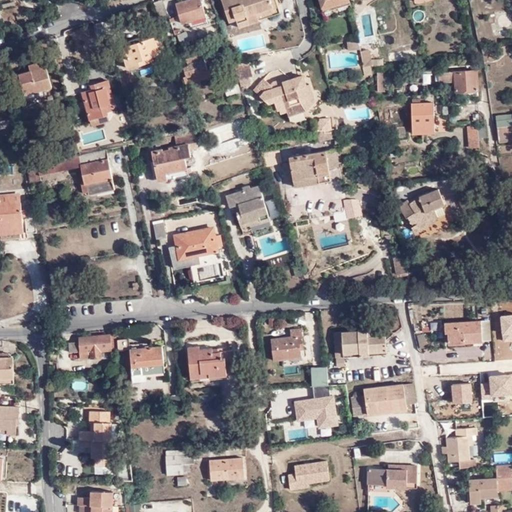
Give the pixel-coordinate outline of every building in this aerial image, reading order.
[(163,0),(156,0),(159,9),(166,7),(163,0)] [(200,0),(186,0),(176,3),(182,23),(205,16),(200,0)] [(249,16),(279,5),(276,0),(221,0),(230,23),(237,20),(240,28),(252,24),(249,16)] [(331,12),(329,4),(323,6),(325,14),(331,12)] [(281,13),(279,5),(249,16),(252,24),(281,13)] [(511,13),(497,15),(498,27),(511,25),(511,13)] [(102,18),(94,21),(99,39),(107,37),(102,20),(102,18)] [(145,41),(133,45),(123,48),(129,68),(161,58),(155,38),(145,41)] [(368,50),(359,52),(362,66),(368,66),(371,66),(371,60),(370,59),(368,50)] [(209,74),(202,53),(185,58),(187,64),(181,66),(184,74),(182,75),(184,82),(209,74)] [(38,65),(31,67),(32,72),(47,68),(45,61),(37,63),(38,65)] [(247,62),(233,66),(237,78),(250,74),(247,62)] [(25,94),(44,89),(52,87),(47,68),(32,72),(20,75),(20,74),(14,76),(18,91),(24,90),(25,94)] [(455,86),(455,91),(478,89),(476,68),(453,71),(455,86)] [(132,69),(119,72),(122,85),(136,82),(132,69)] [(308,85),(305,74),(284,80),(283,78),(274,81),(271,84),(264,78),(255,88),(270,103),(276,100),(280,113),(287,111),(289,115),(307,109),(316,100),(311,84),(308,85)] [(93,89),(83,92),(91,119),(110,114),(109,111),(117,109),(109,80),(92,84),(93,89)] [(237,84),(223,88),(226,96),(240,92),(237,84)] [(45,94),(44,89),(25,94),(24,90),(18,91),(20,101),(45,94)] [(436,133),(434,103),(419,103),(419,99),(412,99),(412,104),(411,104),(412,133),(436,133)] [(500,115),(500,120),(511,119),(511,113),(511,114),(511,109),(503,109),(502,114),(500,115)] [(454,111),(445,111),(443,111),(444,119),(454,119),(454,111)] [(331,116),(320,117),(316,130),(317,140),(333,138),(331,116)] [(0,128),(15,126),(13,118),(0,120),(0,128)] [(479,118),(470,118),(471,141),(480,140),(479,131),(479,118)] [(479,118),(479,131),(487,131),(487,118),(479,118)] [(511,119),(500,120),(501,135),(511,134),(511,119)] [(407,120),(398,120),(398,131),(407,130),(407,120)] [(99,142),(98,131),(82,132),(82,142),(99,142)] [(194,132),(174,136),(176,146),(169,147),(169,150),(163,151),(162,149),(151,151),(157,177),(156,178),(157,182),(167,180),(166,172),(187,168),(185,157),(191,156),(189,144),(198,142),(194,132)] [(279,146),(261,149),(266,165),(281,160),(279,146)] [(97,182),(112,179),(107,158),(105,149),(81,154),(65,158),(66,160),(29,168),(32,181),(42,179),(41,174),(80,165),(84,183),(81,184),(83,193),(87,192),(87,194),(100,191),(97,182)] [(337,149),(327,150),(330,168),(340,166),(337,149)] [(330,168),(327,150),(289,156),(293,178),(318,173),(320,181),(331,179),(330,168)] [(295,185),(320,181),(318,173),(293,178),(295,185)] [(114,188),(112,179),(97,182),(100,191),(114,188)] [(272,225),(260,186),(251,189),(250,185),(242,188),(243,191),(227,196),(230,208),(234,207),(242,235),(272,225)] [(20,192),(0,193),(0,202),(21,200),(20,192)] [(426,202),(415,208),(413,206),(402,211),(419,241),(443,228),(440,218),(450,214),(445,196),(426,202)] [(0,226),(23,225),(22,215),(21,208),(21,200),(0,202),(0,226)] [(27,231),(37,231),(36,230),(34,216),(26,217),(27,231)] [(152,221),(156,238),(166,236),(163,219),(152,221)] [(170,246),(173,260),(198,255),(216,251),(212,227),(175,235),(177,245),(170,246)] [(198,255),(173,260),(174,267),(200,262),(198,255)] [(399,275),(407,273),(406,269),(404,259),(396,260),(399,275)] [(415,267),(406,269),(407,273),(407,276),(416,274),(415,267)] [(421,326),(421,330),(429,330),(438,330),(438,322),(435,322),(435,318),(429,319),(429,325),(421,326)] [(489,341),(487,321),(443,322),(444,332),(447,332),(447,342),(489,341)] [(290,336),(270,338),(272,359),(299,357),(298,344),(301,344),(300,329),(290,329),(290,336)] [(372,329),(336,332),(337,357),(387,353),(386,334),(373,335),(372,329)] [(415,333),(419,347),(426,346),(422,332),(415,333)] [(99,349),(116,348),(115,340),(114,334),(77,337),(78,341),(68,342),(68,351),(80,350),(81,358),(99,357),(99,349)] [(126,339),(115,340),(116,348),(118,365),(120,365),(120,359),(121,358),(120,350),(127,349),(126,339)] [(159,346),(127,349),(131,381),(141,380),(140,374),(161,372),(159,346)] [(198,346),(187,347),(189,381),(217,379),(217,374),(232,373),(230,349),(211,351),(210,348),(198,349),(198,346)] [(1,352),(0,352),(0,382),(12,382),(12,356),(8,356),(1,356),(1,352)] [(364,396),(367,414),(406,409),(406,403),(415,402),(412,382),(363,389),(364,396)] [(316,416),(317,424),(336,422),(331,383),(302,386),(303,396),(293,397),(296,418),(316,416)] [(180,411),(178,395),(170,395),(172,411),(180,411)] [(353,416),(367,414),(364,396),(350,397),(353,416)] [(0,406),(0,428),(6,429),(6,433),(7,434),(15,435),(16,425),(16,419),(19,419),(19,407),(0,406)] [(79,430),(78,439),(110,440),(110,423),(108,423),(108,412),(89,411),(89,423),(90,423),(94,423),(94,431),(90,431),(79,430)] [(465,438),(471,438),(474,438),(474,430),(453,432),(454,440),(444,441),(445,450),(445,456),(446,465),(466,464),(466,448),(465,438)] [(113,440),(110,440),(78,439),(78,446),(87,447),(90,447),(91,452),(90,457),(93,457),(92,466),(112,467),(112,458),(113,440)] [(190,456),(162,458),(163,476),(180,475),(180,465),(190,464),(190,456)] [(241,460),(223,461),(223,464),(206,465),(208,480),(243,478),(241,460)] [(330,480),(327,460),(295,465),(296,473),(288,474),(291,490),(310,487),(310,483),(330,480)] [(404,469),(387,469),(368,469),(368,484),(406,483),(406,480),(416,480),(416,464),(405,464),(404,469)] [(495,482),(468,483),(469,506),(480,506),(480,500),(496,499),(495,482)] [(110,511),(111,492),(89,491),(89,497),(76,497),(76,505),(78,505),(77,511),(110,511)] [(15,500),(15,511),(39,510),(38,499),(15,500)] [(505,503),(490,504),(490,511),(495,511),(506,511),(505,503)]
